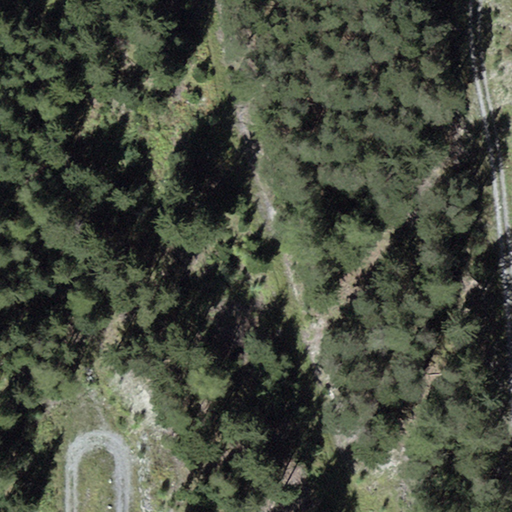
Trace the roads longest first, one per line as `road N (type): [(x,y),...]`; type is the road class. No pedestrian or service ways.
road 1 (track): [(349,511),(225,121),(207,0)]
road 2 (track): [(511,290),(475,0)]
road 3 (track): [(72,511),(79,438),(93,430),(111,436),(117,450),(118,511)]
